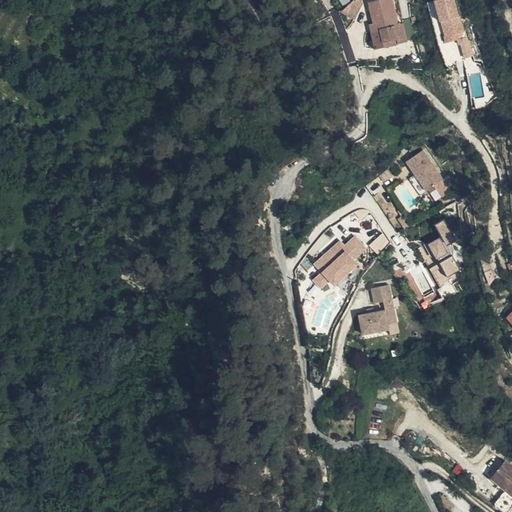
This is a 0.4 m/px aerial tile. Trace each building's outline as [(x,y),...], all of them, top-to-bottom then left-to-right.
[(354,0),(344,11),(356,18),(363,4),(360,1),(360,0),(354,0)] [(394,0),(371,0),(370,0),(374,22),(376,29),(372,29),(376,48),(407,41),(407,40),(403,22),(401,23),(400,22),(399,22),(394,0)] [(452,0),(433,0),(439,21),(440,21),(443,35),(455,32),(461,31),(458,16),(457,16),(452,0)] [(403,19),(403,22),(407,40),(417,38),(412,17),(403,19)] [(443,35),(442,35),(444,42),(456,39),(455,32),(443,35)] [(437,47),(444,69),(454,65),(447,42),(436,46),(437,47)] [(426,150),(409,161),(418,174),(429,191),(446,180),(426,150)] [(429,191),(418,174),(412,179),(423,195),(429,191)] [(410,229),(401,213),(398,214),(401,220),(397,222),(403,233),(410,229)] [(457,241),(447,221),(437,226),(446,243),(432,250),(434,254),(437,260),(438,260),(440,264),(443,269),(448,279),(461,272),(455,260),(457,250),(453,243),(457,241)] [(388,244),(381,236),(369,247),(376,255),(388,244)] [(338,241),(326,250),(330,255),(324,260),(320,255),(311,262),(329,285),(353,265),(350,261),(363,250),(353,237),(342,246),(338,241)] [(430,255),(434,254),(432,250),(446,243),(443,238),(433,244),(432,242),(425,246),(430,255)] [(330,255),(326,250),(320,255),(324,260),(330,255)] [(443,269),(440,264),(430,270),(433,274),(443,269)] [(326,282),(319,272),(309,280),(317,289),(326,282)] [(359,316),(363,335),(389,330),(388,325),(397,323),(390,286),(373,289),(376,304),(384,303),(386,311),(375,313),(367,314),(359,316)] [(449,286),(439,291),(444,299),(453,295),(449,286)] [(502,493),(511,501),(511,478),(498,467),(484,484),(500,496),(502,493)] [(277,489),(266,497),(270,502),(280,495),(277,489)] [(500,496),(511,505),(511,501),(502,493),(500,496)] [(498,498),(511,508),(511,506),(511,505),(500,496),(498,498)] [(492,511),(507,511),(511,508),(498,498),(489,510),(492,511)]
